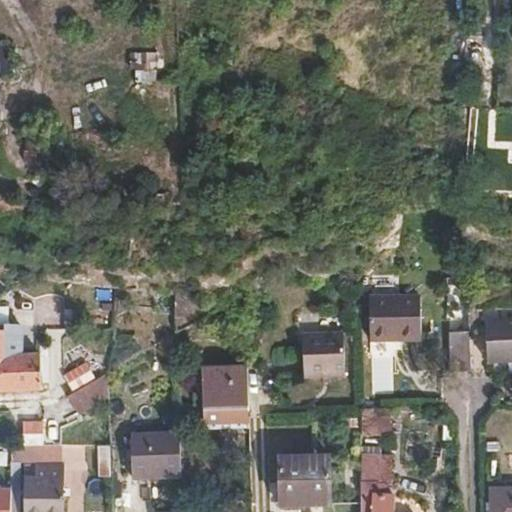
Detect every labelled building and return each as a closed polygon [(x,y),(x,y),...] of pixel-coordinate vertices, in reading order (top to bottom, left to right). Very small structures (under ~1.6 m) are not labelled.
[(73,48),(73,0),(37,0),(37,12),(61,13),(61,49),(73,48)] [(120,13),(119,0),(79,0),(79,39),(95,39),(95,14),(120,13)] [(159,13),(158,0),(134,0),(134,22),(152,23),(152,13),(159,13)] [(159,55),(159,40),(135,39),(135,81),(166,82),(166,55),(159,55)] [(419,342),(418,300),(368,302),(369,344),(419,342)] [(471,373),(470,315),(450,315),(449,373),(471,373)] [(511,321),(483,322),(484,363),(511,362),(511,321)] [(6,355),(4,325),(0,324),(0,390),(41,388),(40,354),(6,355)] [(343,372),(342,330),(301,331),(303,373),(343,372)] [(106,356),(106,337),(91,338),(91,355),(106,356)] [(89,361),(64,376),(73,392),(98,377),(89,361)] [(106,377),(71,393),(80,412),(115,397),(106,377)] [(379,406),(358,405),(358,413),(358,431),(372,431),(373,415),(378,415),(379,406)] [(249,464),(248,409),(203,411),(205,466),(249,464)] [(27,424),(27,440),(42,441),(43,424),(27,424)] [(181,476),(179,431),(131,433),(132,477),(181,476)] [(0,444),(0,461),(13,462),(13,457),(13,445),(0,444)] [(42,446),(13,445),(13,457),(61,458),(62,445),(42,446)] [(114,475),(113,445),(97,446),(99,476),(114,475)] [(331,502),(330,453),(280,455),(281,504),(331,502)] [(63,511),(65,466),(37,465),(37,480),(25,480),(24,511),(63,511)] [(511,511),(511,485),(494,486),(494,511),(511,511)] [(19,511),(20,486),(0,486),(0,511),(19,511)] [(360,497),(360,511),(379,511),(379,498),(360,497)]
